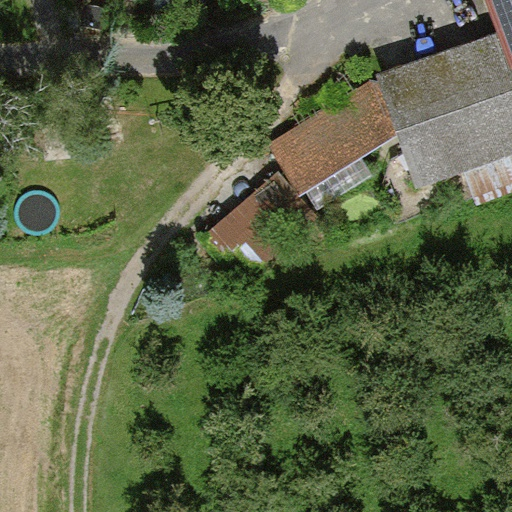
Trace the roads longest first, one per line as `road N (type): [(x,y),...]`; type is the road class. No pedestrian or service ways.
road 1 (track): [(83,511),(82,460),(115,322),(139,279),(207,197),(267,146),(355,39)]
road 2 (track): [(0,59),(299,60),(423,0)]
